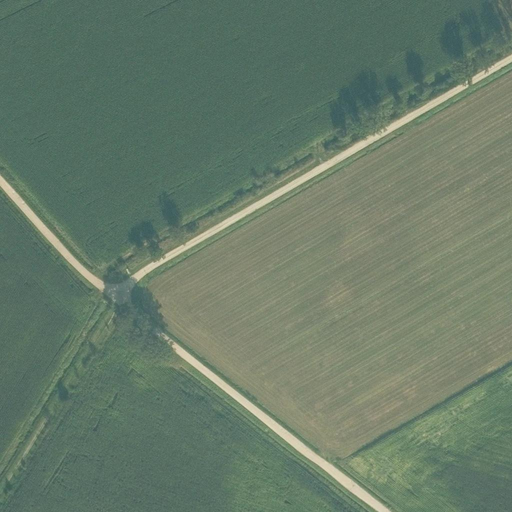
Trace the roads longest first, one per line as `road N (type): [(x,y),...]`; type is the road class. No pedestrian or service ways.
road 1 (track): [(117,300),(141,271),(511,59)]
road 2 (track): [(117,300),(383,511)]
road 3 (track): [(0,177),(117,300)]
